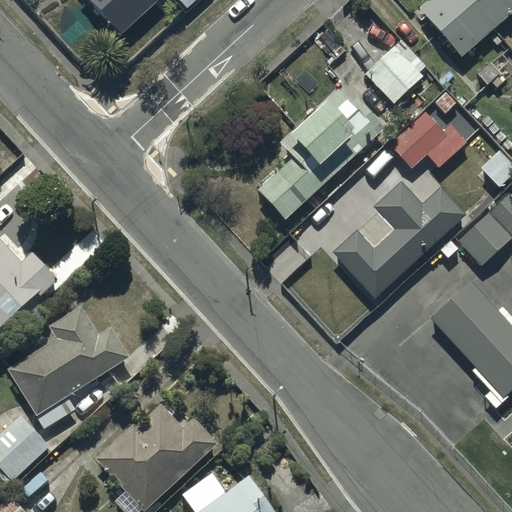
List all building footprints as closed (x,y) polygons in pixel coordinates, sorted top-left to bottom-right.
[(81,0),(120,44),(169,1),(170,0),(81,0)] [(511,21),(511,0),(440,0),(419,19),(461,67),(511,21)] [(395,53),(365,80),(392,111),(423,84),(395,53)] [(284,229),(382,137),(355,108),(350,112),(336,98),(278,153),(285,160),(260,183),(266,190),(256,200),(284,229)] [(467,144),(450,126),(443,134),(425,114),(391,146),(412,169),(427,156),(439,170),(467,144)] [(511,178),(511,164),(499,151),(481,168),(501,189),(511,178)] [(375,300),(466,214),(440,187),(422,204),(401,182),(374,208),(393,229),(375,247),(358,229),(332,253),(375,300)] [(511,190),(455,246),(479,270),(511,238),(511,190)] [(0,238),(0,326),(58,275),(30,243),(15,256),(0,238)] [(511,307),(468,262),(428,300),(501,378),(488,390),(511,415),(511,307)] [(66,392),(127,353),(108,322),(96,329),(80,302),(47,322),(54,334),(5,364),(43,425),(74,406),(66,392)] [(130,511),(135,511),(214,440),(189,413),(181,421),(158,395),(95,453),(125,486),(115,495),(130,511)] [(0,466),(11,478),(14,475),(18,480),(49,451),(45,447),(48,443),(19,413),(0,430),(0,466)] [(277,511),(249,469),(224,486),(212,468),(180,489),(193,509),(188,511),(277,511)] [(28,511),(9,492),(0,500),(0,511),(28,511)]
